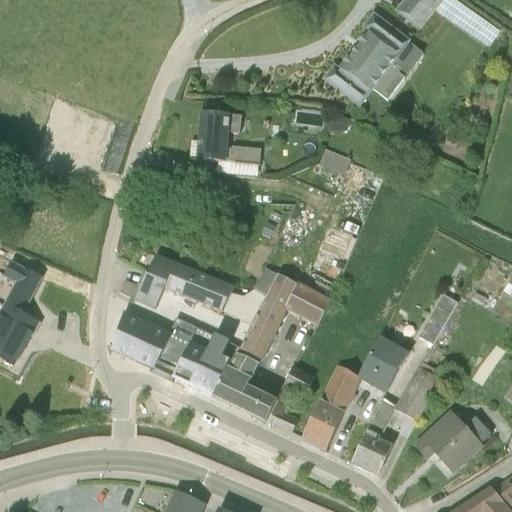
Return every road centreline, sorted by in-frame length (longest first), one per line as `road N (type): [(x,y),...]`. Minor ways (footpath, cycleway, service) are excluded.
road 1 (residential): [(206,20),(177,50),(155,92),(109,241),(95,337),(99,361),(118,385)]
road 2 (residential): [(389,511),(361,485),(147,383),(118,385)]
road 3 (tertiary): [(122,458),(163,464),(281,511)]
road 4 (tertiary): [(0,482),(69,462),(122,458)]
